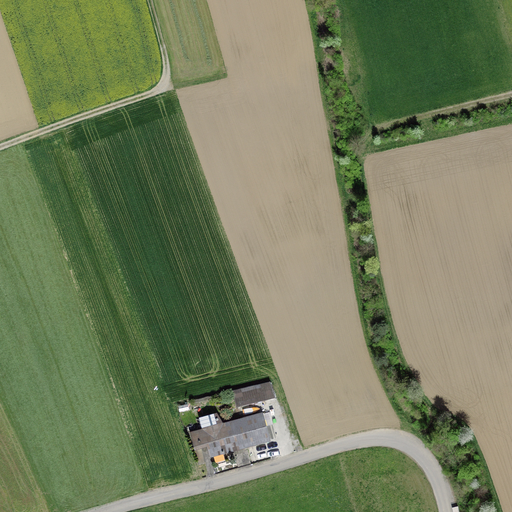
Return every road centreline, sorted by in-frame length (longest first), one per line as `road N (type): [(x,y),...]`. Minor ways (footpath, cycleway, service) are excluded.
road 1 (unclassified): [(446,511),(433,471),(412,450),(385,440),(105,511)]
road 2 (track): [(162,87),(0,142)]
road 3 (track): [(511,92),(383,122)]
